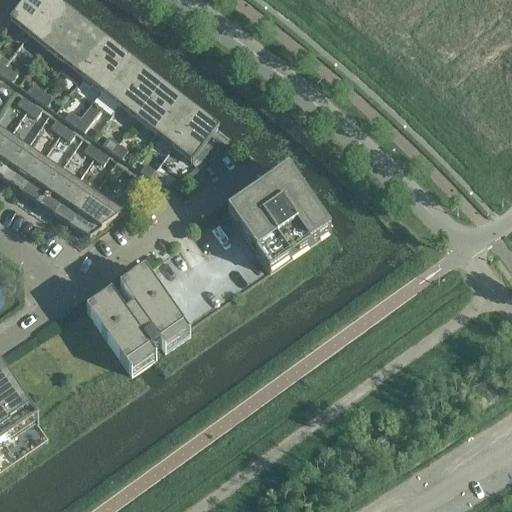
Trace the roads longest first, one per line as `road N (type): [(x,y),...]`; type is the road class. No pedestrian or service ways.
road 1 (tertiary): [(181,0),(306,96),(465,251)]
road 2 (track): [(285,0),(468,152),(511,201)]
road 3 (residential): [(249,174),(72,295)]
